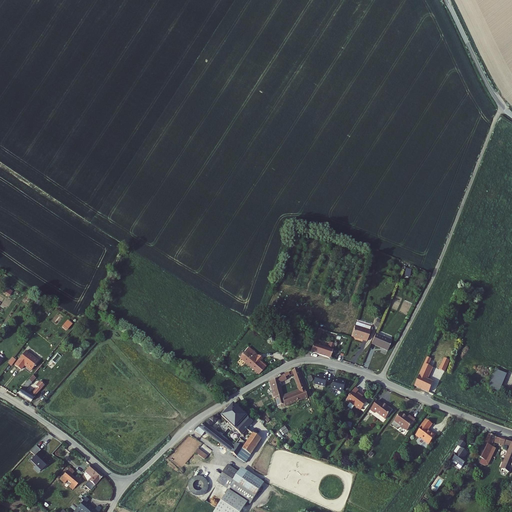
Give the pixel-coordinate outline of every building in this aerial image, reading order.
[(62,326),(67,331),(74,323),(69,319),(62,326)] [(373,327),(358,322),(356,326),(372,331),(373,327)] [(372,331),(356,326),(353,336),(353,337),(369,342),(372,331)] [(324,331),(319,329),(312,351),(333,357),(337,342),(334,341),(332,345),(320,341),(324,331)] [(395,341),(378,335),(374,345),(391,352),(395,341)] [(251,349),(248,353),(255,358),(257,357),(259,355),(251,349)] [(11,353),(5,361),(7,361),(8,362),(14,354),(12,353),(11,353)] [(248,353),(243,359),(261,374),(268,365),(262,361),(257,357),(255,358),(248,353)] [(26,354),(16,367),(22,371),(25,367),(32,372),(39,364),(26,354)] [(429,356),(416,384),(431,390),(436,381),(426,376),(431,364),(445,370),(447,364),(429,356)] [(18,362),(14,359),(10,365),(13,368),(18,362)] [(272,381),(276,398),(279,397),(280,404),(282,403),(286,402),(285,396),(282,383),(296,377),(299,389),(300,392),(286,397),(287,401),(289,405),(309,396),(301,370),(272,381)] [(508,374),(496,370),(490,388),(502,392),(508,374)] [(327,375),(319,374),(317,384),(328,386),(330,377),(327,376),(327,375)] [(24,386),(19,392),(34,400),(46,385),(40,380),(37,382),(39,384),(31,393),(26,388),(34,380),(36,382),(38,379),(34,375),(24,386)] [(348,380),(338,378),(335,388),(340,389),(340,390),(346,391),(348,380)] [(358,387),(350,398),(364,409),(370,401),(362,395),(359,393),(361,390),(358,387)] [(299,389),(285,396),(286,402),(287,401),(286,397),(300,392),(299,389)] [(390,420),(398,411),(393,407),(392,408),(389,405),(383,401),(376,411),(379,413),(380,412),(390,420)] [(205,424),(199,431),(205,436),(208,432),(247,463),(265,438),(251,427),(256,421),(234,404),(225,415),(222,412),(216,417),(220,420),(224,416),(233,423),(242,431),(246,434),(237,447),(233,444),(213,427),(217,423),(213,419),(205,424)] [(420,421),(414,417),(412,419),(405,413),(395,426),(400,430),(405,428),(411,432),(420,421)] [(430,430),(434,423),(429,419),(418,435),(422,438),(423,437),(432,444),(438,435),(430,430)] [(240,434),(233,444),(237,447),(246,434),(242,431),(233,423),(231,427),(240,434)] [(511,442),(490,435),(480,458),(488,461),(496,443),(511,448),(502,469),(511,473),(511,471),(511,442)] [(468,443),(463,439),(459,444),(463,447),(455,459),(456,459),(459,461),(465,465),(470,458),(467,457),(470,451),(465,448),(468,443)] [(45,448),(40,444),(35,450),(39,454),(35,458),(46,469),(54,460),(48,456),(49,455),(44,450),(45,448)] [(204,459),(208,455),(200,447),(196,451),(204,459)] [(92,478),(88,482),(94,487),(103,476),(90,464),(84,472),(92,478)] [(231,465),(220,481),(252,503),(257,497),(232,481),(239,470),(231,465)] [(242,472),(235,481),(258,495),(267,482),(245,467),(242,472)] [(72,468),(65,476),(70,480),(74,484),(72,487),(76,490),(84,480),(76,473),(74,476),(70,473),(73,469),(72,468)] [(242,472),(239,470),(232,481),(257,497),(258,495),(235,481),(242,472)] [(200,475),(197,475),(196,490),(198,490),(198,494),(207,495),(208,479),(202,478),(202,473),(201,473),(200,475)] [(65,486),(70,480),(65,476),(60,482),(65,486)] [(83,504),(76,511),(102,511),(103,511),(100,509),(97,511),(90,506),(94,503),(88,498),(85,501),(83,504)]
